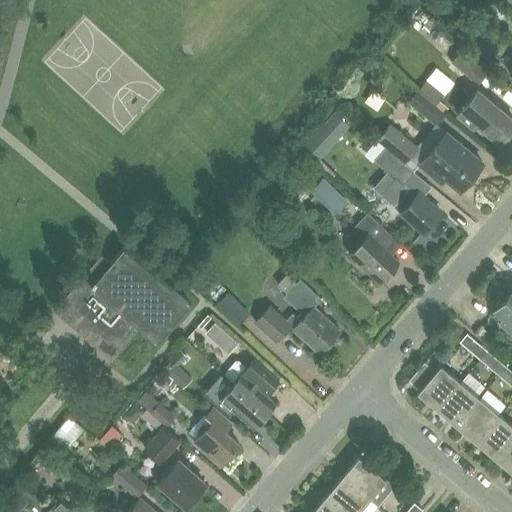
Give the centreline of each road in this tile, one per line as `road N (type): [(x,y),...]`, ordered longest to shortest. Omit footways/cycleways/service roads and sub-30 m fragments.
road 1 (residential): [(359,391),(511,212)]
road 2 (residential): [(504,511),(359,391)]
road 3 (residential): [(257,511),(359,391)]
